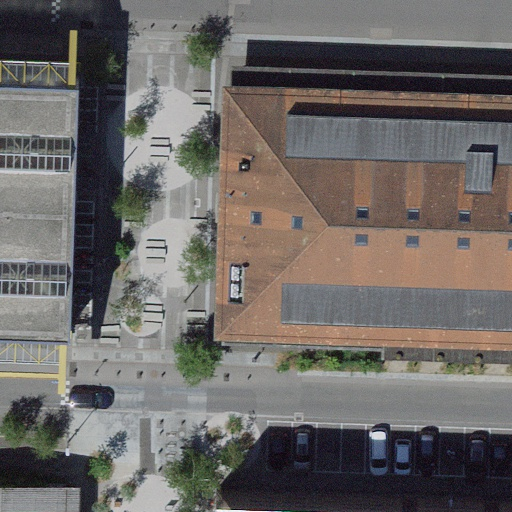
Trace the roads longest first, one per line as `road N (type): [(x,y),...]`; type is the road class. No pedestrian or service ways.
road 1 (residential): [(0,387),(511,402)]
road 2 (residential): [(511,8),(158,0)]
